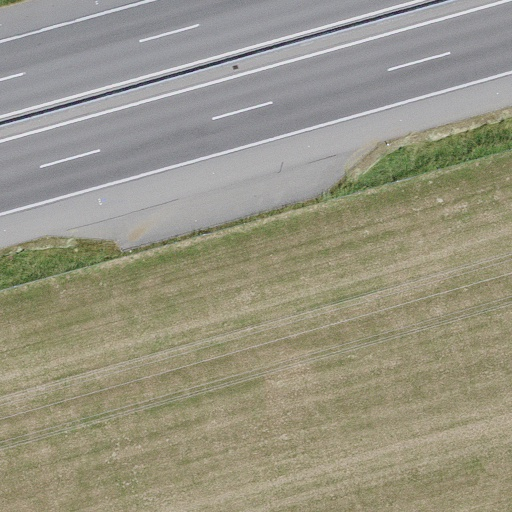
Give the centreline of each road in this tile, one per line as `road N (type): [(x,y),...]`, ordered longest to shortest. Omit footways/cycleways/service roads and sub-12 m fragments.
road 1 (motorway): [(0,174),(511,30)]
road 2 (motorway): [(273,0),(0,76)]
